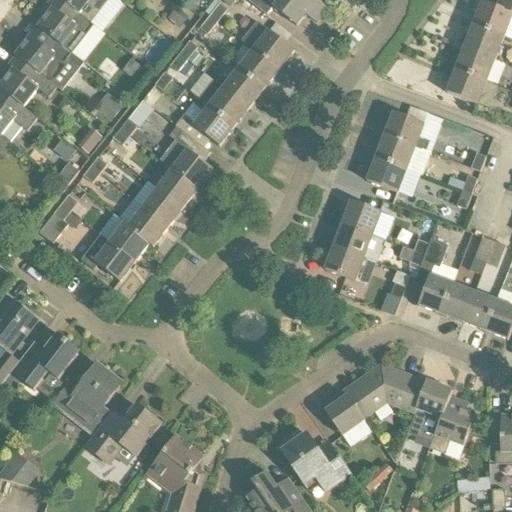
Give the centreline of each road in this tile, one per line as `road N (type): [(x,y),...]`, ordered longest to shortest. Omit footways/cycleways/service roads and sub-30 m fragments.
road 1 (residential): [(161,340),(193,281),(268,227),(347,76)]
road 2 (residential): [(511,378),(416,337),(395,336),(373,343),(256,426)]
road 3 (residential): [(511,141),(347,76)]
road 4 (residential): [(161,340),(108,337),(39,291)]
road 5 (residential): [(256,426),(161,340)]
